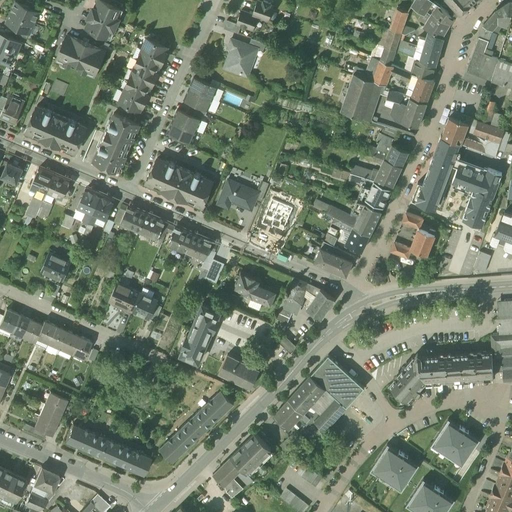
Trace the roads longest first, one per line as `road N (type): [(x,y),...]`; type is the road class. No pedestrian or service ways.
road 1 (residential): [(359,291),(438,111),(461,34),(496,0)]
road 2 (residential): [(359,291),(127,195)]
road 3 (secondary): [(326,336),(158,506)]
road 4 (residential): [(127,195),(212,2)]
road 5 (residential): [(0,286),(176,366)]
road 6 (secondary): [(0,436),(158,506)]
road 7 (secondary): [(511,287),(365,306)]
road 8 (residential): [(127,195),(0,140)]
road 9 (residential): [(491,396),(496,439),(464,511)]
road 10 (residential): [(318,511),(351,465),(397,422)]
